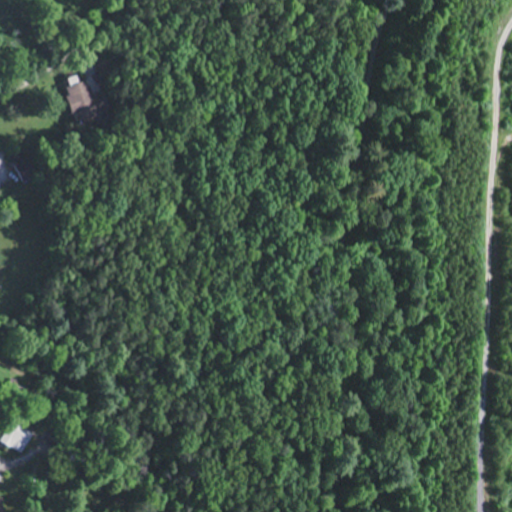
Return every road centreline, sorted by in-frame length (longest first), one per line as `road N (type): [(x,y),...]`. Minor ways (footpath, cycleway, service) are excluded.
road 1 (residential): [(336,511),(349,199),(374,47),(391,0),(507,33),(496,77),(480,511)]
road 2 (residential): [(0,99),(83,43),(114,0)]
